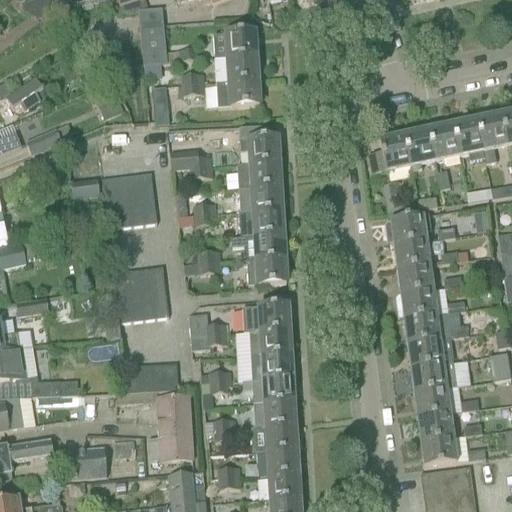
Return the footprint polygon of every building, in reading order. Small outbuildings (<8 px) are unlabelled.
[(0,0),(0,6),(28,22),(33,25),(77,8),(73,0),(42,0),(25,7),(22,0),(0,0)] [(114,0),(115,2),(118,13),(147,5),(145,0),(114,0)] [(174,0),(177,9),(201,0),(174,0)] [(232,0),(207,0),(211,9),(233,2),(232,0)] [(290,3),(289,0),(264,0),(266,8),(290,3)] [(0,53),(36,27),(33,25),(28,22),(0,42),(0,53)] [(138,31),(141,59),(164,57),(162,30),(162,29),(138,31)] [(226,64),(255,62),(253,37),(224,39),(226,64)] [(178,58),(178,56),(164,57),(165,68),(179,68),(200,66),(199,56),(178,58)] [(255,62),(226,64),(213,65),(215,89),(256,86),(256,83),(257,83),(259,81),(258,74),(256,72),(255,72),(255,62)] [(181,92),(202,90),(202,80),(180,82),(181,92)] [(34,83),(8,100),(4,103),(5,105),(5,106),(7,109),(11,114),(18,110),(23,117),(40,105),(35,99),(41,94),(34,83)] [(256,86),(215,89),(216,113),(258,111),(258,108),(260,106),(259,97),(257,96),(256,86)] [(0,107),(3,106),(5,105),(4,103),(8,100),(4,90),(0,91),(0,107)] [(203,100),(202,90),(181,92),(182,102),(203,100)] [(165,105),(164,93),(151,95),(152,106),(165,105)] [(3,106),(0,107),(0,117),(9,114),(7,109),(5,106),(3,106)] [(511,150),(511,116),(499,119),(506,151),(511,150)] [(499,119),(475,124),(482,157),(481,157),(483,164),(484,169),(495,167),(492,154),(506,151),(499,119)] [(482,157),(475,124),(451,130),(458,162),(467,160),(469,167),(483,164),(481,157),(482,157)] [(433,167),(425,128),(410,132),(412,138),(402,140),(409,172),(410,177),(420,174),(419,170),(433,167)] [(458,162),(451,130),(427,135),(426,128),(425,128),(433,167),(442,165),(443,170),(459,167),(458,162)] [(66,130),(54,135),(24,148),(30,161),(60,149),(72,144),(66,130)] [(0,160),(20,152),(15,139),(0,144),(0,160)] [(409,172),(402,140),(377,145),(384,177),(409,172)] [(249,170),(277,168),(276,144),(238,146),(239,157),(248,157),(249,170)] [(209,162),(194,163),(193,158),(169,160),(170,176),(189,174),(210,172),(209,162)] [(277,168),(249,170),(236,171),(237,195),(250,194),(279,192),(277,168)] [(211,183),(210,172),(189,174),(190,185),(211,183)] [(449,193),(445,177),(435,179),(439,196),(449,193)] [(24,197),(17,180),(0,186),(0,195),(4,205),(24,197)] [(140,206),(152,204),(149,180),(137,181),(140,206)] [(140,206),(137,181),(125,183),(128,208),(140,206)] [(125,183),(112,184),(115,209),(128,208),(125,183)] [(115,209),(112,184),(100,186),(103,211),(115,209)] [(96,186),(69,189),(71,205),(98,202),(96,186)] [(387,189),(390,206),(400,204),(397,187),(387,189)] [(511,191),(489,195),(491,204),(511,201),(511,191)] [(279,192),(250,194),(237,195),(239,219),(280,216),(279,192)] [(491,204),(489,195),(465,199),(467,208),(491,204)] [(183,198),(174,200),(177,223),(186,221),(183,198)] [(417,216),(436,213),(434,203),(415,206),(417,216)] [(156,229),(152,204),(140,206),(143,231),(156,229)] [(143,231),(140,206),(128,208),(131,232),(143,231)] [(131,232),(128,208),(115,209),(119,234),(131,232)] [(119,234),(115,209),(103,211),(106,236),(119,234)] [(194,223),(215,221),(214,211),(193,213),(194,223)] [(280,216),(239,219),(240,243),(242,243),(282,240),(280,216)] [(215,221),(194,223),(195,233),(216,232),(215,221)] [(392,251),(425,247),(424,237),(429,237),(426,221),(389,226),(389,227),(385,228),(383,231),(384,238),(387,241),(391,241),(392,251)] [(458,233),(452,234),(435,236),(437,245),(465,241),(465,238),(458,233)] [(499,259),(510,258),(508,239),(497,241),(499,259)] [(240,243),(230,244),(230,254),(242,253),(243,267),(246,266),(255,266),(283,264),(282,240),(242,243),(240,243)] [(428,271),(425,247),(392,251),(395,276),(428,271)] [(30,248),(16,250),(0,252),(0,300),(6,299),(1,273),(24,269),(23,264),(33,263),(30,248)] [(511,282),(511,257),(510,258),(499,259),(502,284),(503,284),(511,282)] [(198,270),(219,268),(218,258),(197,260),(198,270)] [(456,267),(455,258),(439,260),(440,269),(456,267)] [(283,264),(255,266),(246,266),(247,291),(256,291),(285,289),(283,264)] [(220,279),(219,268),(198,270),(199,281),(220,279)] [(432,296),(428,271),(395,276),(399,300),(432,296)] [(161,273),(149,275),(152,300),(164,298),(161,273)] [(152,300),(149,275),(136,276),(139,301),(152,300)] [(139,301),(136,276),(124,278),(127,303),(139,301)] [(127,303),(124,278),(112,279),(115,304),(127,303)] [(511,282),(503,284),(506,307),(511,306),(511,282)] [(457,283),(442,285),(443,294),(458,292),(457,283)] [(432,296),(399,300),(397,300),(394,304),(395,313),(399,316),(401,315),(402,325),(435,320),(432,296)] [(164,298),(152,300),(155,325),(167,323),(164,298)] [(155,325),(152,300),(139,301),(143,326),(155,325)] [(139,301),(127,303),(130,328),(143,326),(139,301)] [(130,328),(127,303),(115,304),(118,329),(130,328)] [(16,309),(18,324),(46,319),(44,304),(16,309)] [(463,307),(445,309),(446,319),(464,317),(463,307)] [(286,311),(241,314),(243,339),(247,339),(288,336),(286,311)] [(435,320),(402,325),(406,349),(438,345),(435,320)] [(11,325),(0,326),(0,357),(10,356),(19,355),(16,338),(13,338),(11,325)] [(225,331),(203,333),(195,334),(195,342),(189,343),(189,344),(225,341),(225,331)] [(466,332),(449,334),(450,343),(467,342),(466,332)] [(288,336),(247,339),(249,363),(289,360),(288,336)] [(511,353),(509,336),(493,338),(496,355),(511,353)] [(226,350),(225,341),(189,344),(190,353),(226,350)] [(438,345),(406,349),(409,374),(452,368),(449,343),(438,345)] [(10,356),(0,357),(0,387),(24,384),(19,355),(10,356)] [(289,360),(249,363),(250,386),(262,386),(291,384),(291,381),(292,381),(293,380),(293,372),(291,371),(290,371),(289,360)] [(509,385),(505,360),(487,362),(491,388),(509,385)] [(452,368),(409,374),(412,398),(445,394),(455,393),(452,368)] [(163,371),(164,397),(176,396),(175,370),(163,371)] [(163,371),(150,372),(151,397),(155,397),(164,397),(163,371)] [(139,398),(138,372),(125,373),(126,381),(127,399),(139,398)] [(150,372),(138,372),(139,398),(151,397),(150,372)] [(209,391),(230,389),(229,379),(208,381),(209,391)] [(127,399),(126,381),(114,382),(115,400),(127,399)] [(262,386),(250,386),(252,410),(263,410),(292,408),(291,384),(262,386)] [(30,387),(31,403),(58,402),(57,386),(30,387)] [(231,400),(230,389),(209,391),(210,402),(231,400)] [(445,394),(412,398),(416,423),(448,419),(445,394)] [(155,397),(151,397),(139,398),(127,399),(115,400),(116,410),(156,407),(156,403),(155,397)] [(94,400),(82,401),(82,411),(83,423),(92,424),(94,400)] [(156,403),(156,407),(158,442),(147,443),(148,466),(160,465),(160,468),(191,466),(187,401),(156,403)] [(0,436),(21,433),(16,404),(0,404),(0,436)] [(477,415),(476,406),(459,408),(460,417),(477,415)] [(263,410),(252,410),(253,434),(265,434),(294,432),(294,431),(295,431),(297,428),(296,420),(295,418),(293,418),(292,410),(292,408),(263,410)] [(448,419),(416,423),(419,448),(452,443),(448,419)] [(214,438),(235,437),(234,427),(213,428),(214,438)] [(479,430),(462,432),(464,442),(480,440),(479,430)] [(294,432),(265,434),(266,457),(295,456),(294,432)] [(235,437),(214,438),(215,449),(236,447),(235,437)] [(455,468),(452,443),(419,448),(423,473),(455,468)] [(132,445),(113,447),(114,464),(133,463),(132,445)] [(0,481),(10,480),(8,468),(52,461),(49,447),(0,453),(0,481)] [(467,466),(484,464),(482,454),(466,457),(467,466)] [(62,486),(105,483),(103,455),(60,458),(62,486)] [(297,480),(295,456),(266,457),(268,481),(297,480)] [(219,485),(240,483),(239,473),(218,475),(219,485)] [(445,488),(470,485),(468,473),(444,476),(445,488)] [(445,488),(444,476),(419,479),(420,492),(445,488)] [(169,511),(170,511),(204,509),(202,491),(192,492),(190,479),(166,482),(169,511)] [(297,480),(268,481),(269,505),(298,504),(297,480)] [(241,494),(240,483),(219,485),(219,496),(241,494)] [(472,497),(470,485),(445,488),(447,500),(472,497)] [(447,500),(445,488),(420,492),(422,504),(447,500)] [(472,497),(447,500),(448,511),(452,511),(473,509),(472,497)] [(448,511),(447,500),(422,504),(423,511),(448,511)]
